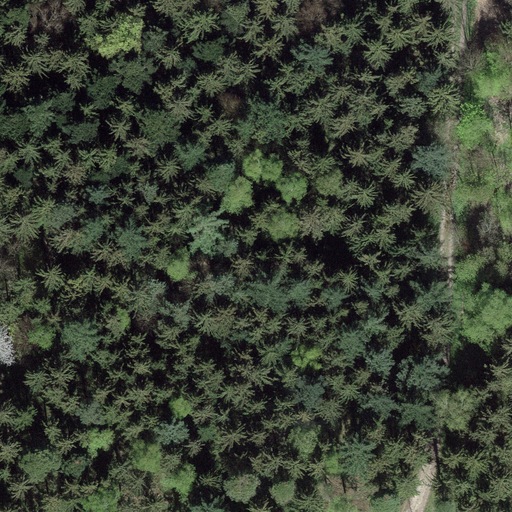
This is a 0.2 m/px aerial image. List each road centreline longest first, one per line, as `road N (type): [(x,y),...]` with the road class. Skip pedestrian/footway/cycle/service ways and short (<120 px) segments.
road 1 (track): [(455,0),(428,431),(410,511)]
road 2 (track): [(37,511),(0,395)]
